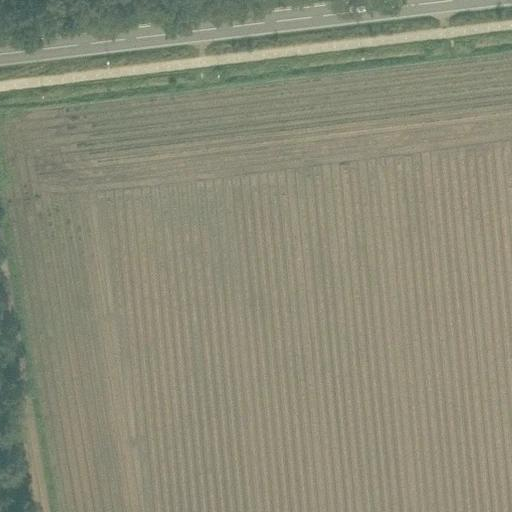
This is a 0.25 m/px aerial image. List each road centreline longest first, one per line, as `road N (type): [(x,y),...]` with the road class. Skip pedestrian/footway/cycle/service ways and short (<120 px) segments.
road 1 (secondary): [(0,53),(451,0)]
road 2 (track): [(46,511),(0,238)]
